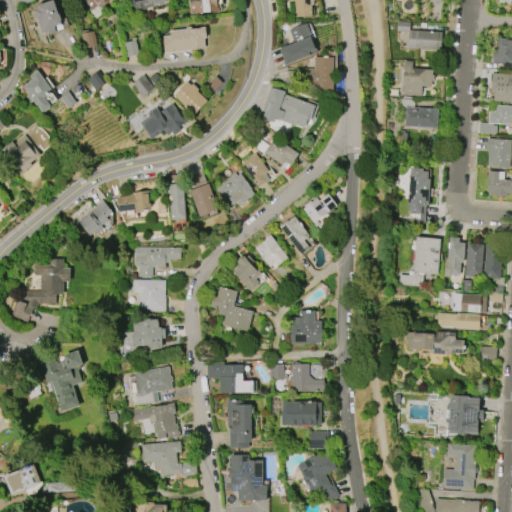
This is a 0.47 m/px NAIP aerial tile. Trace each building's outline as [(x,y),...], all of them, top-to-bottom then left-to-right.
[(37,6),(54,0),(62,24),(55,27),(57,32),(50,35),(48,32),(43,34),(35,11),(38,9),(37,6)] [(111,0),(101,8),(104,12),(96,18),(91,11),(92,10),(85,0),(111,0)] [(131,0),(168,0),(169,2),(146,9),(147,9),(144,10),(144,11),(139,13),(138,12),(135,12),(131,0)] [(218,0),(220,11),(191,14),(189,0),(218,0)] [(310,0),(312,17),(296,18),(295,1),(292,1),(292,0),(310,0)] [(441,50),(438,50),(437,50),(414,48),(413,48),(408,48),(409,31),(396,31),(397,21),(410,22),(410,30),(416,31),(438,32),(439,32),(443,32),(441,50)] [(306,23),(316,49),(309,52),(310,55),(285,65),(278,49),(294,42),(289,30),(306,23)] [(191,51),(165,53),(163,36),(170,35),(170,30),(206,26),(207,38),(204,38),(206,49),(191,51)] [(94,31),(98,46),(85,49),(81,34),(94,31)] [(511,41),(511,63),(493,63),(493,50),(497,50),(497,39),(508,39),(508,41),(511,41)] [(136,40),(139,54),(126,58),(123,43),(136,40)] [(305,68),(315,69),(315,57),(334,58),(332,91),(324,90),(324,89),(304,88),(305,68)] [(422,96),(403,95),(404,86),(402,86),(404,61),(413,61),(413,68),(433,70),(432,87),(423,86),(422,96)] [(59,98),(43,111),(23,86),(32,79),(30,76),(38,70),(44,79),(47,77),(54,86),(51,88),(59,98)] [(96,73),(104,84),(94,91),(86,80),(96,73)] [(156,85),(150,79),(156,73),(162,79),(156,85)] [(511,102),(493,101),(494,93),(491,93),(492,73),(511,73),(511,102)] [(143,98),(133,84),(144,75),(155,89),(143,98)] [(205,86),(216,76),(223,83),(212,93),(205,86)] [(195,115),(175,96),(188,82),(192,85),(194,83),(200,89),(198,91),(209,101),(195,115)] [(283,94),(316,106),(311,120),(308,119),(305,128),(294,124),(294,125),(277,119),(277,117),(261,111),(269,86),(284,91),(283,94)] [(69,91),(77,103),(68,108),(61,97),(69,91)] [(413,108),(439,109),(438,128),(405,126),(406,109),(402,108),(402,99),(413,99),(413,108)] [(168,137),(163,129),(160,131),(158,129),(151,134),(144,124),(152,118),(148,113),(156,107),(160,113),(173,104),(186,123),(180,128),(182,130),(174,136),(173,133),(168,137)] [(494,105),(511,105),(511,124),(493,123),(492,134),(478,133),(479,122),(487,122),(488,111),(494,112),(494,105)] [(25,135),(41,154),(31,162),(33,164),(21,174),(1,149),(11,141),(13,145),(25,135)] [(275,137),(300,154),(292,166),(286,162),(284,165),(255,147),(259,140),(269,146),(275,137)] [(511,140),(509,167),(487,166),(488,151),(486,151),(487,138),(511,140)] [(260,187),(242,164),(256,153),(269,172),(267,174),(271,179),(260,187)] [(423,168),(423,171),(428,171),(427,179),(430,179),(428,204),(426,204),(425,206),(421,206),(420,214),(405,213),(409,167),(423,168)] [(511,193),(506,193),(506,196),(491,195),(491,192),(486,192),(487,170),(504,171),(503,179),(511,179),(511,193)] [(216,188),(236,173),(238,176),(241,173),(246,181),(248,179),(251,184),(249,185),(253,190),(230,207),(216,188)] [(183,183),(186,218),(172,219),(171,205),(172,205),(171,203),(173,203),(172,194),(170,194),(169,184),(183,183)] [(199,216),(190,190),(208,183),(217,209),(199,216)] [(148,189),(152,211),(136,214),(135,210),(120,212),(117,197),(125,196),(125,193),(148,189)] [(337,205),(314,223),(303,209),(317,198),(319,201),(328,194),(337,205)] [(79,221),(103,201),(112,212),(107,217),(109,220),(102,225),(104,227),(98,233),(96,231),(91,236),(79,221)] [(294,216),(310,236),(304,241),(309,247),(301,254),(280,227),(287,220),(288,221),(294,216)] [(270,234),(288,257),(277,266),(275,263),(270,267),(266,262),(265,263),(260,255),(255,247),(264,239),(270,234)] [(440,239),(436,275),(412,273),(415,237),(440,239)] [(501,246),(499,279),(482,277),(486,245),(486,240),(498,242),(498,246),(501,246)] [(465,243),(464,262),(461,262),(460,275),(451,274),(450,277),(444,277),(445,259),(448,259),(448,249),(446,249),(447,243),(449,243),(449,242),(465,243)] [(484,245),(481,277),(465,276),(468,243),(484,245)] [(135,247),(180,248),(180,259),(170,259),(170,262),(165,262),(165,267),(153,267),(153,277),(139,277),(139,267),(135,267),(135,247)] [(244,256),(258,272),(252,277),(257,283),(250,289),(245,284),(235,272),(236,271),(235,268),(240,264),(238,262),(244,256)] [(19,291),(40,291),(40,275),(34,275),(34,262),(48,262),(48,259),(63,259),(63,268),(70,268),(70,281),(62,281),(62,294),(56,294),(56,303),(38,303),(36,309),(33,308),(26,324),(10,317),(17,299),(20,301),(19,291)] [(422,287),(398,285),(399,275),(415,276),(415,275),(423,275),(422,287)] [(139,280),(166,280),(166,311),(151,311),(151,309),(139,309),(139,293),(134,293),(134,284),(139,284),(139,280)] [(471,281),(470,291),(463,290),(463,281),(471,281)] [(503,285),(502,303),(490,302),(491,284),(503,285)] [(254,311),(248,331),(223,324),(225,316),(217,314),(219,309),(210,306),(215,291),(218,292),(220,286),(238,291),(234,305),(254,311)] [(451,293),(485,295),(484,312),(450,310),(451,293)] [(322,344),(291,344),(291,326),(294,326),(294,317),(300,317),(300,310),(315,310),(315,321),(322,321),(322,344)] [(438,313),(480,315),(479,330),(456,329),(456,327),(437,326),(438,313)] [(132,319),(157,318),(157,321),(158,321),(158,327),(161,327),(161,328),(164,328),(165,338),(161,338),(161,347),(147,347),(147,345),(134,346),(134,343),(131,344),(131,340),(133,339),(132,319)] [(431,331),(456,333),(455,340),(464,340),(463,354),(450,353),(450,355),(430,354),(430,350),(419,349),(419,351),(409,350),(409,348),(407,348),(408,340),(406,340),(406,332),(430,334),(431,331)] [(480,346),(497,347),(496,361),(479,360),(480,346)] [(83,382),(73,385),(80,406),(61,412),(58,404),(59,404),(53,384),(52,384),(51,382),(48,383),(42,367),(38,371),(31,363),(41,354),(57,361),(58,363),(62,362),(61,360),(65,359),(64,355),(79,350),(84,364),(78,366),(83,382)] [(254,392),(221,393),(220,378),(208,378),(207,362),(225,361),(225,365),(242,364),(243,379),(253,378),(254,392)] [(270,379),(269,364),(284,364),(284,374),(287,373),(287,378),(283,379),(283,393),(272,393),(271,378),(270,379)] [(293,391),(292,364),(309,364),(309,376),(314,379),(324,380),(324,382),(326,384),(326,387),(324,389),(324,390),(293,391)] [(135,372),(169,367),(170,376),(172,377),(173,381),(171,382),(172,390),(166,390),(166,394),(161,395),(160,392),(157,392),(158,403),(137,405),(136,394),(138,393),(135,372)] [(41,393),(31,399),(24,386),(35,381),(41,393)] [(449,395),(480,396),(479,411),(477,411),(476,420),(478,420),(477,435),(447,433),(449,395)] [(252,404),(252,442),(249,442),(249,448),(229,448),(230,430),(233,430),(233,426),(228,426),(228,413),(227,413),(227,403),(228,403),(228,400),(241,400),(241,404),(252,404)] [(282,400),(322,402),(321,424),(317,424),(317,426),(281,425),(282,414),(282,400)] [(134,410),(175,403),(176,413),(174,413),(176,424),(178,424),(180,437),(165,439),(165,438),(158,439),(157,437),(156,437),(156,434),(157,433),(155,422),(150,423),(149,418),(135,420),(134,410)] [(310,431),(328,431),(328,448),(310,448),(310,431)] [(142,445),(181,441),(182,451),(177,452),(178,464),(196,462),(197,477),(185,478),(185,476),(181,476),(181,473),(161,475),(161,468),(155,469),(155,462),(144,463),(142,445)] [(448,444),(476,445),(475,461),(476,461),(475,479),(474,479),(473,489),(443,488),(445,469),(454,470),(454,465),(455,466),(456,456),(447,455),(448,444)] [(298,465),(315,455),(316,456),(320,454),(321,456),(325,454),(326,456),(329,454),(337,468),(326,475),(330,483),(332,482),(339,493),(323,502),(319,494),(316,496),(298,465)] [(262,461),(262,485),(267,485),(267,501),(237,501),(237,492),(230,492),(230,478),(228,478),(228,467),(230,467),(230,455),(248,455),(248,461),(262,461)] [(10,496),(2,476),(34,464),(41,484),(31,488),(33,493),(27,495),(25,490),(10,496)] [(183,480),(197,478),(198,487),(184,489),(183,480)] [(420,511),(413,488),(427,489),(432,504),(431,504),(433,511),(420,511)] [(435,498),(453,500),(453,499),(461,499),(461,500),(478,501),(477,511),(435,511),(434,511),(435,498)] [(134,511),(135,503),(148,504),(148,502),(154,502),(154,504),(167,505),(166,511),(134,511)] [(346,503),(346,511),(331,511),(331,503),(346,503)]
